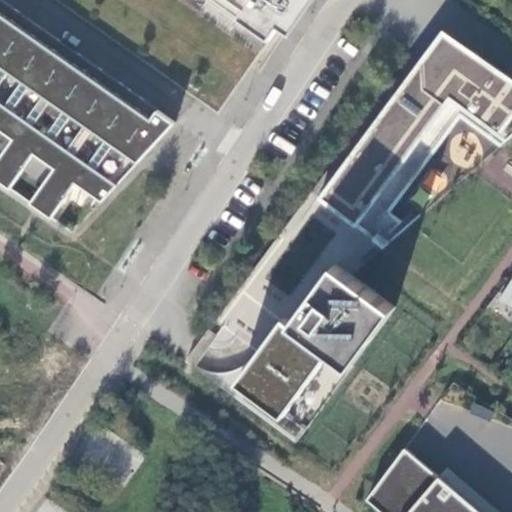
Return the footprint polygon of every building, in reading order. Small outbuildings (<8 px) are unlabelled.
[(208,0),(269,42),(270,42),(282,24),(284,25),(295,33),(318,0),(208,0)] [(76,184),(103,202),(177,125),(158,112),(153,120),(0,13),(0,129),(13,138),(0,156),(0,180),(10,188),(33,154),(53,168),(28,203),(52,220),(76,184)] [(379,111),(314,193),(387,246),(511,132),(511,78),(440,33),(379,111)] [(330,255),(353,264),(360,246),(354,243),(359,230),(342,223),(330,255)] [(288,315),(241,379),(286,413),(333,350),(354,365),(397,306),(338,263),(317,292),(318,293),(313,300),(312,298),(296,320),(288,315)] [(511,279),(501,296),(511,303),(511,279)] [(483,511),(406,446),(368,498),(384,511),(483,511)]
